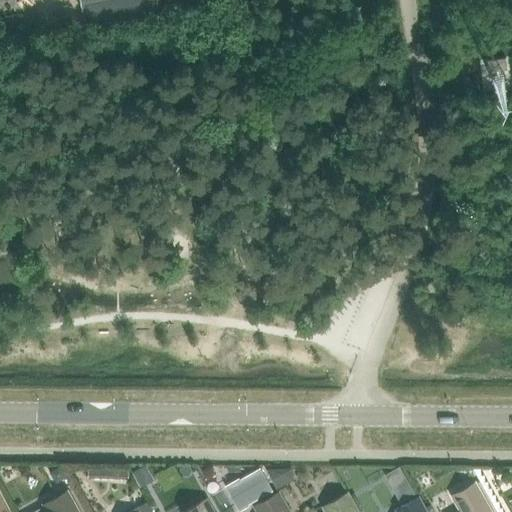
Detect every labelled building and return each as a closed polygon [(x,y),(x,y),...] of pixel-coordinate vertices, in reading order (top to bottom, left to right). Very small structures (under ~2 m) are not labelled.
[(78,0),(80,12),(139,0),(78,0)] [(485,60),(487,72),(506,70),(504,58),(485,60)] [(145,463),(131,470),(139,485),(153,477),(145,463)] [(413,494),(398,466),(383,475),(399,502),(413,494)] [(128,469),(86,468),(86,478),(127,479),(128,469)] [(238,509),(271,491),(259,468),(226,487),(238,509)] [(47,474),(53,484),(62,479),(57,469),(47,474)] [(463,509),(459,511),(460,511),(489,511),(474,483),(454,493),(463,509)] [(77,511),(66,491),(42,504),(43,506),(46,511),(77,511)] [(288,511),(277,492),(253,505),(256,511),(288,511)] [(357,511),(346,493),(322,507),(324,511),(357,511)] [(425,511),(418,497),(395,510),(395,511),(425,511)] [(212,511),(205,499),(182,511),(212,511)] [(151,511),(146,502),(128,511),(151,511)]
